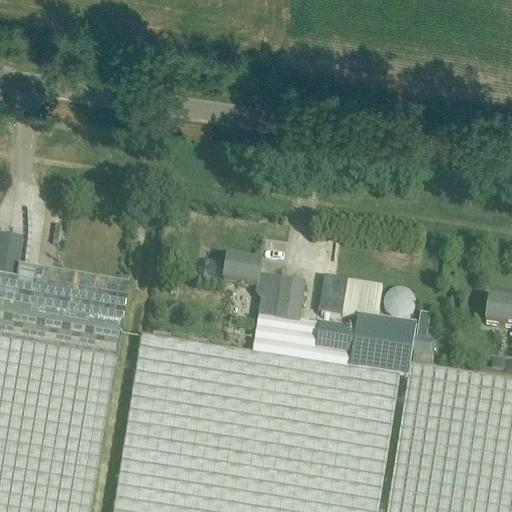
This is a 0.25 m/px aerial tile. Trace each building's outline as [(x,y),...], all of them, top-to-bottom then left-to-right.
[(0,279),(16,282),(19,270),(23,242),(0,238),(0,279)] [(279,291),(275,322),(299,325),(299,324),(305,285),(260,278),(262,267),(228,261),(227,266),(206,263),(203,281),(224,284),(224,285),(257,290),(258,288),(279,291)] [(16,282),(0,279),(0,511),(92,511),(113,387),(117,361),(116,360),(121,333),(122,334),(130,289),(19,270),(16,282)] [(409,380),(411,368),(417,329),(377,323),(383,289),(348,284),(343,317),(358,319),(357,324),(333,320),(332,329),(299,324),(299,325),(275,322),(275,323),(259,320),(253,356),(400,379),(409,380)] [(397,322),(400,322),(402,322),(404,322),(405,322),(408,321),(410,319),(411,318),(412,317),(414,315),(416,313),(416,311),(417,310),(417,307),(417,305),(417,302),(416,299),(415,298),(414,297),(412,295),(411,294),(409,292),(408,291),(406,291),(405,290),(402,290),(400,290),(398,290),(397,290),(394,291),(392,293),(391,294),(389,296),(388,297),(386,299),(386,301),(385,302),(385,305),(385,307),(385,309),(385,310),(386,313),(388,315),(389,316),(391,318),(392,319),(394,321),(395,321),(397,322)] [(511,305),(489,301),(485,325),(511,329),(511,305)] [(378,511),(400,379),(253,356),(142,339),(128,428),(114,511),(378,511)] [(432,369),(434,358),(415,355),(413,366),(432,369)] [(511,511),(511,384),(411,368),(409,380),(388,511),(511,511)]
